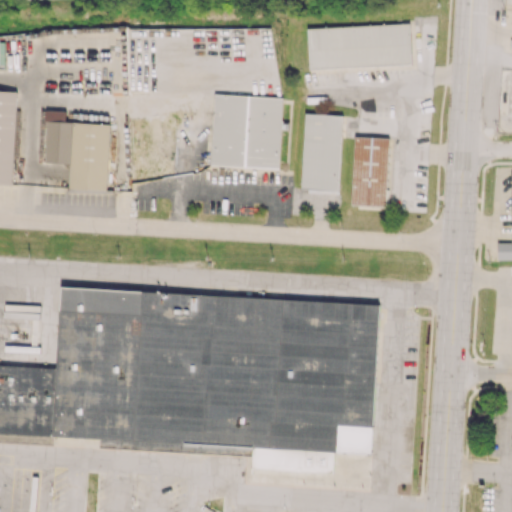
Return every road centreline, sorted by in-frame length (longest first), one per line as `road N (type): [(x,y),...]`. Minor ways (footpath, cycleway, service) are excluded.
road 1 (secondary): [(472,0),(442,511)]
road 2 (residential): [(457,245),(0,218)]
